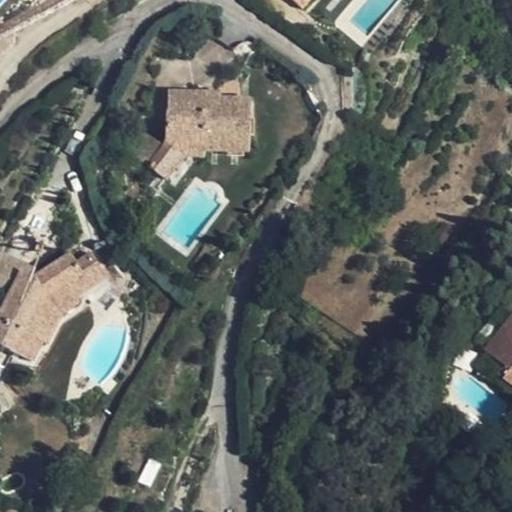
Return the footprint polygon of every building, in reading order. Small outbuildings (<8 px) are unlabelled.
[(311,0),(291,0),(303,10),(311,0)] [(248,100),(219,99),(203,98),(203,92),(167,91),(165,142),(147,166),(164,180),(188,150),(247,152),(248,100)] [(147,163),(160,143),(146,134),(134,154),(147,163)] [(0,308),(0,344),(31,360),(41,341),(46,344),(61,313),(78,302),(75,297),(106,277),(90,253),(75,262),(69,253),(39,273),(32,276),(20,269),(0,308)] [(22,265),(20,269),(32,276),(39,273),(22,265)] [(511,314),(485,350),(502,365),(496,375),(511,387),(511,314)] [(0,354),(28,368),(31,360),(0,344),(0,354)]
